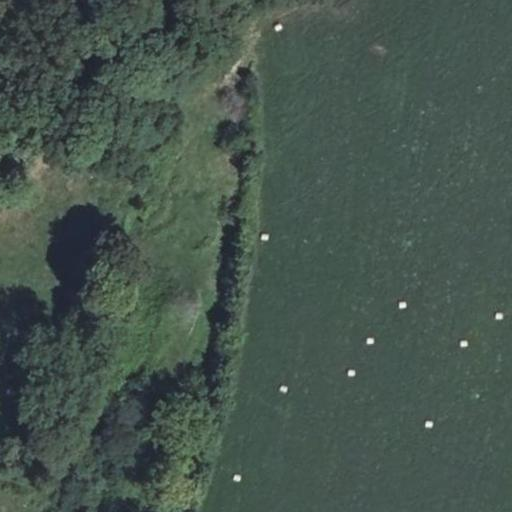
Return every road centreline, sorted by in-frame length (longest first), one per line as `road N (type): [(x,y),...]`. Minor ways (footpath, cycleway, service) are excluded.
road 1 (track): [(36,87),(136,110),(244,65)]
road 2 (track): [(0,151),(69,27),(117,0)]
